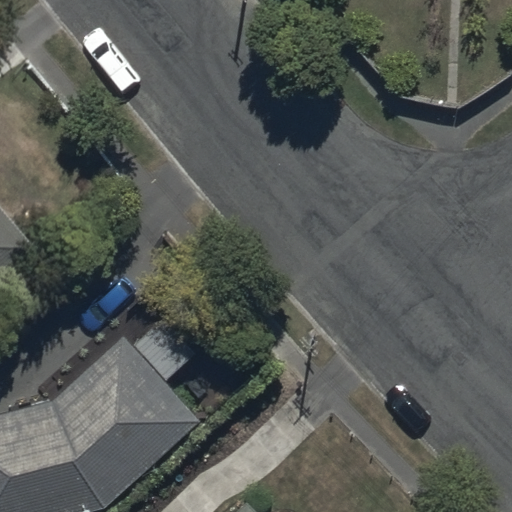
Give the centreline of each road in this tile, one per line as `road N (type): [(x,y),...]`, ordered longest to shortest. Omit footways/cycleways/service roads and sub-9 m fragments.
road 1 (residential): [(152,0),(447,350)]
road 2 (residential): [(447,350),(511,239)]
